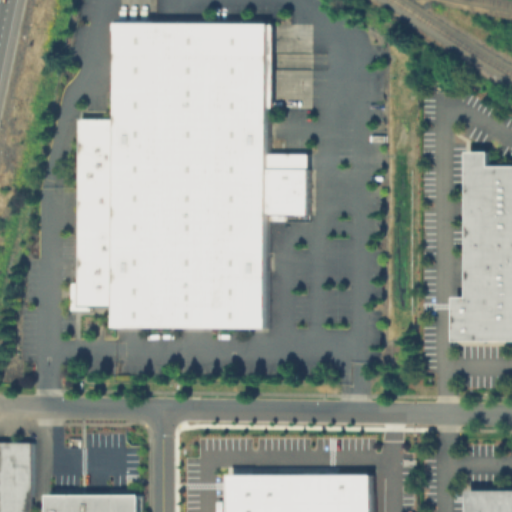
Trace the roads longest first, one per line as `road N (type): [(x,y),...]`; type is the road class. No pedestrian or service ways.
road 1 (residential): [(511,415),(162,408)]
road 2 (residential): [(162,408),(0,405)]
